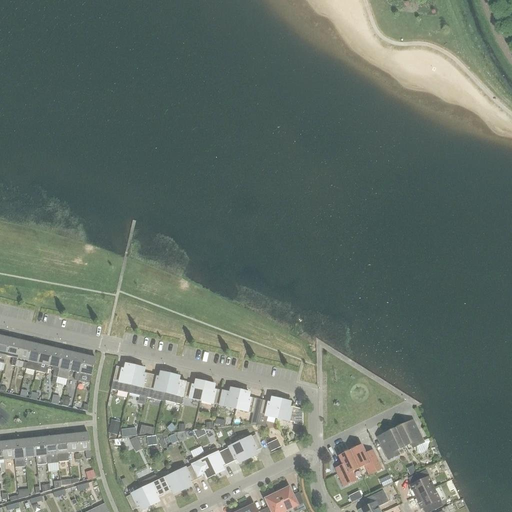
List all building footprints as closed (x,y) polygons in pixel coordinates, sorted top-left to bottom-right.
[(10,339),(0,337),(0,363),(4,364),(6,357),(10,339)] [(15,366),(17,359),(21,342),(10,339),(6,357),(13,358),(11,366),(15,366)] [(31,344),(21,342),(17,359),(27,362),(31,344)] [(27,364),(26,370),(36,372),(38,364),(42,347),(31,344),(27,362),(27,364)] [(38,364),(36,372),(47,374),(48,367),(53,349),(42,347),(38,364)] [(53,349),(48,367),(52,368),(52,370),(54,370),(52,377),(54,377),(52,383),(56,384),(57,377),(59,369),(63,352),(53,349)] [(59,369),(57,377),(63,379),(68,380),(70,372),(74,354),(63,352),(59,369)] [(84,356),(74,354),(70,372),(75,373),(73,381),(78,382),(80,374),(84,356)] [(84,356),(80,374),(91,376),(95,359),(84,356)] [(130,385),(134,368),(124,366),(124,369),(116,367),(112,381),(110,390),(128,394),(130,385)] [(151,375),(143,373),(144,370),(134,368),(130,385),(128,394),(145,398),(148,389),(151,375)] [(165,394),(169,376),(159,374),(159,377),(151,375),(148,389),(145,398),(163,402),(165,394)] [(178,382),(179,378),(169,376),(165,394),(163,402),(181,406),(183,398),(186,383),(178,382)] [(194,385),(186,383),(183,398),(200,402),(204,384),(195,382),(194,385)] [(221,391),(213,390),(214,386),(204,384),(200,402),(218,406),(221,391)] [(229,393),(221,391),(218,406),(235,410),(239,392),(230,390),(229,393)] [(249,394),(239,392),(235,410),(253,414),(256,400),(248,398),(249,394)] [(276,419),(280,401),(271,399),(270,403),(262,401),(259,415),(276,419)] [(302,410),(289,407),(290,404),(280,401),(276,419),(293,423),(293,424),(302,426),(302,439),(293,443),(293,444),(302,439),(302,407),(302,410)] [(412,421),(395,430),(403,448),(411,444),(413,449),(423,444),(412,421)] [(116,437),(119,425),(111,423),(108,435),(116,437)] [(403,448),(395,430),(377,438),(388,460),(398,456),(396,451),(403,448)] [(87,434),(77,435),(79,453),(86,452),(86,459),(90,458),(89,451),(87,434)] [(77,435),(66,436),(68,454),(79,453),(77,435)] [(174,435),(168,438),(172,445),(177,442),(174,435)] [(66,436),(55,437),(57,455),(58,464),(69,462),(68,454),(66,436)] [(247,459),(256,455),(254,452),(261,449),(255,436),(239,443),(247,459)] [(55,437),(44,438),(46,456),(47,465),(58,464),(57,455),(55,437)] [(44,438),(33,439),(35,457),(36,466),(47,465),(46,456),(44,438)] [(23,441),(25,459),(35,457),(33,439),(23,441)] [(23,441),(12,442),(14,460),(25,459),(23,441)] [(12,442),(1,443),(3,461),(14,460),(12,442)] [(271,452),(280,448),(277,442),(268,446),(271,452)] [(236,461),(238,464),(247,459),(239,443),(223,451),(229,464),(236,461)] [(361,446),(349,451),(358,469),(364,466),(368,475),(381,469),(375,456),(368,460),(361,446)] [(202,447),(192,451),(194,457),(205,452),(202,447)] [(215,475),(223,471),(222,468),(229,464),(223,451),(218,453),(216,449),(205,454),(215,475)] [(358,469),(349,451),(337,457),(344,471),(337,475),(343,487),(356,481),(352,472),(358,469)] [(204,476),(205,480),(215,475),(205,454),(193,460),(195,464),(191,467),(197,480),(204,476)] [(191,487),(189,483),(197,480),(191,467),(174,474),(182,491),(191,487)] [(95,478),(93,471),(85,473),(87,480),(95,478)] [(415,498),(433,489),(425,471),(411,478),(413,483),(412,485),(409,487),(415,498)] [(158,482),(164,495),(171,492),(173,495),(182,491),(174,474),(158,482)] [(150,506),(158,502),(157,499),(164,495),(158,482),(154,475),(138,483),(142,490),(150,506)] [(41,486),(42,493),(50,491),(49,485),(41,486)] [(282,488),(275,492),(284,511),(286,511),(293,509),(294,511),(300,511),(305,510),(300,495),(294,499),(288,488),(283,490),(282,488)] [(415,498),(420,509),(423,508),(426,509),(427,511),(431,511),(442,507),(433,489),(415,498)] [(28,497),(28,490),(18,491),(19,500),(28,497)] [(150,506),(142,490),(125,498),(132,511),(139,508),(141,511),(150,506)] [(365,508),(357,511),(380,511),(378,507),(388,503),(382,491),(369,498),(372,504),(365,508)] [(269,510),(265,511),(284,511),(275,492),(268,495),(269,497),(264,500),(269,510)] [(348,497),(351,504),(357,501),(354,495),(348,497)]
